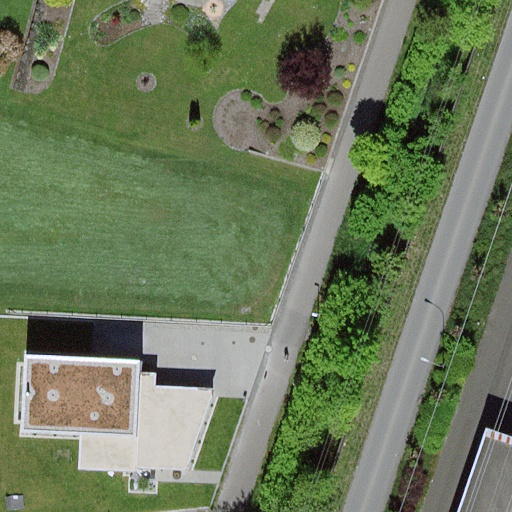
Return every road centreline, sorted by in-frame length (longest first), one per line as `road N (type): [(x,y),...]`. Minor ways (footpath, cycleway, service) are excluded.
road 1 (residential): [(219,511),(400,0)]
road 2 (residential): [(511,61),(362,511)]
